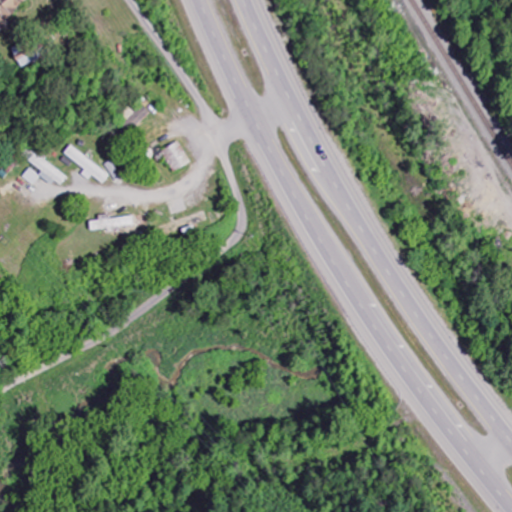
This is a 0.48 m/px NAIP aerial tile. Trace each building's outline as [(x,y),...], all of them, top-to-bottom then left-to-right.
[(28,2),(25,0),(0,0),(0,31),(1,31),(1,25),(28,2)] [(121,116),(134,130),(151,113),(144,106),(136,114),(130,108),(121,116)] [(174,173),(192,163),(180,142),(162,153),(174,173)] [(111,177),(73,146),(65,155),(92,178),(93,176),(104,185),(111,177)] [(69,178),(31,147),(23,156),(44,173),(42,175),(60,189),(69,178)] [(34,186),(42,177),(31,168),(24,177),(34,186)] [(136,227),(135,217),(110,220),(109,215),(99,216),(99,222),(91,223),(91,231),(136,227)]
